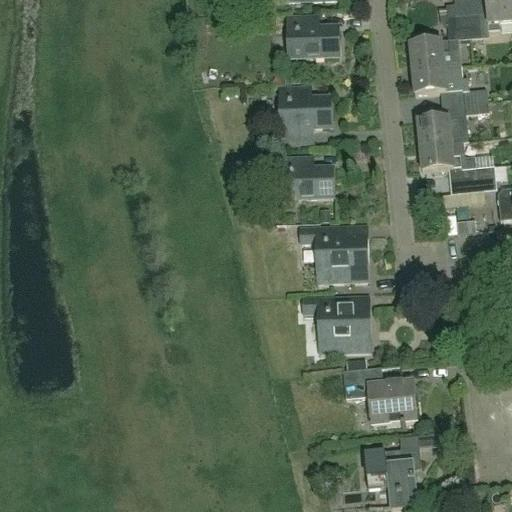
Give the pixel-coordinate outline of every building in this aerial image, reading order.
[(500,28),(511,27),(511,0),(486,0),(489,37),(500,36),(500,28)] [(480,18),(468,19),(470,43),(482,42),(480,18)] [(459,44),(470,43),(468,19),(448,21),(450,45),(411,49),(413,74),(461,70),(459,44)] [(313,21),(318,21),(318,20),(290,21),(291,62),(339,61),(339,60),(337,60),(336,34),(338,34),(338,33),(313,33),(313,21)] [(462,84),(461,70),(413,74),(416,100),(463,95),(465,108),(489,106),(488,94),(470,96),(469,83),(462,84)] [(312,145),(309,145),(309,132),(331,131),(331,130),(329,130),(328,104),(330,104),(330,103),(305,104),(305,92),(311,92),(311,91),(282,92),(283,147),(312,146),(312,145)] [(418,126),(421,151),(464,147),(469,146),(467,120),(490,117),(489,106),(465,108),(455,109),(456,122),(418,126)] [(464,147),(421,151),(423,176),(449,174),(471,172),(472,185),(451,187),(452,199),(497,194),(495,171),(477,173),(476,162),(466,163),(464,147)] [(313,161),(284,162),(285,203),(333,202),(333,201),(331,201),(331,175),(332,175),(332,174),(307,174),(307,163),(313,163),(313,161)] [(511,193),(503,194),(498,200),(501,226),(511,224),(511,193)] [(485,222),(484,198),(456,199),(457,223),(485,222)] [(320,286),(368,284),(368,283),(366,283),(366,272),(367,272),(367,271),(366,271),(365,245),(367,245),(367,244),(364,244),(364,232),(366,232),(366,231),(302,233),(302,247),(319,246),(320,286)] [(349,315),(349,303),(355,303),(355,302),(304,303),(305,317),(321,317),(322,357),(368,355),(367,342),(370,342),(370,341),(368,341),(367,315),(369,315),(369,314),(349,315)] [(348,376),(367,374),(366,364),(347,365),(348,376)] [(417,426),(413,385),(384,388),(382,373),(344,377),(347,404),(371,402),(374,431),(417,426)] [(419,440),(400,442),(402,454),(365,458),(369,492),(389,490),(391,511),(419,509),(415,467),(421,466),(420,453),(419,440)]
